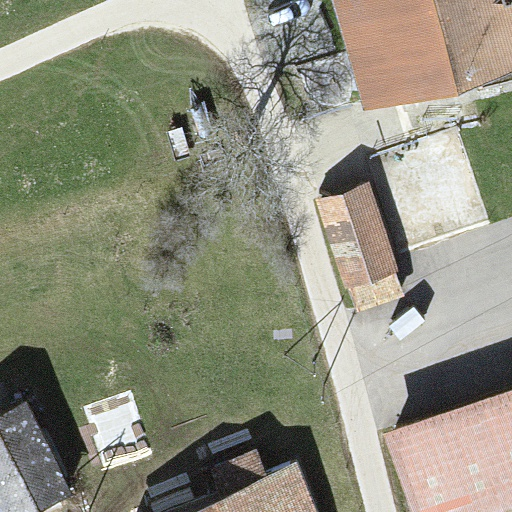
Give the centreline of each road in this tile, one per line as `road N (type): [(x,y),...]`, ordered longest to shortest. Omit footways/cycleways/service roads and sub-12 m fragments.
road 1 (track): [(206,0),(259,65),(390,511)]
road 2 (track): [(0,76),(181,0)]
